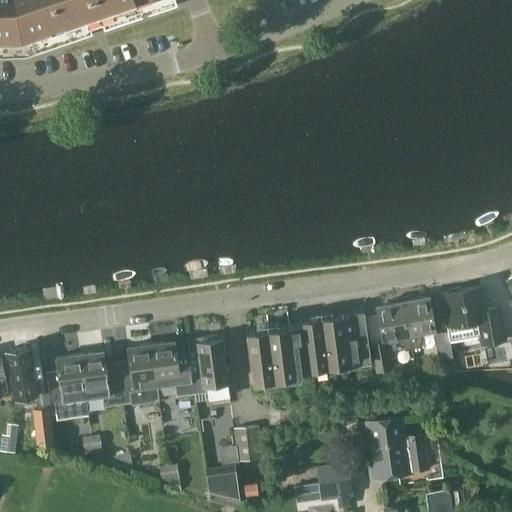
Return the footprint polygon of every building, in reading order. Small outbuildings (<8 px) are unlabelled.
[(177,6),(174,0),(0,0),(0,58),(25,58),(92,35),(86,19),(99,14),(104,31),(177,6)] [(502,338),(501,331),(496,307),(483,309),(478,286),(460,289),(458,287),(447,289),(446,291),(441,292),(447,324),(476,318),(480,342),(502,338)] [(401,299),(409,346),(420,344),(417,331),(433,328),(427,295),(401,299)] [(409,346),(401,299),(375,304),(381,338),(396,335),(399,348),(409,346)] [(245,330),(252,377),(294,372),(294,368),(305,366),(306,373),(370,364),(362,311),(299,319),(300,323),(245,330)] [(446,330),(432,332),(437,358),(450,355),(446,330)] [(188,350),(194,392),(207,391),(206,384),(227,381),(223,353),(225,353),(222,334),(201,337),(201,340),(197,341),(198,349),(188,350)] [(194,392),(188,350),(176,352),(174,340),(151,343),(157,386),(174,384),(175,395),(194,392)] [(383,342),(371,344),(375,369),(388,367),(383,342)] [(117,360),(122,402),(135,401),(136,405),(150,403),(158,402),(151,343),(127,346),(129,358),(117,360)] [(28,345),(5,349),(15,404),(37,400),(38,404),(49,402),(46,375),(35,377),(32,361),(31,361),(28,345)] [(79,353),(85,396),(103,394),(104,405),(122,402),(117,360),(105,361),(103,349),(79,353)] [(57,367),(45,369),(46,375),(49,402),(51,412),(55,411),(56,419),(87,415),(85,396),(79,353),(55,356),(57,367)] [(0,392),(8,391),(2,357),(0,357),(0,392)] [(38,441),(43,442),(54,446),(48,406),(33,408),(38,441)] [(368,453),(371,476),(411,471),(410,468),(424,466),(419,434),(402,436),(400,416),(367,421),(371,453),(368,453)] [(237,461),(260,458),(256,426),(233,428),(237,461)] [(101,451),(99,434),(90,435),(92,452),(101,451)] [(92,452),(90,435),(81,436),(83,454),(92,452)] [(347,461),(346,461),(316,466),(320,497),(336,495),(337,506),(349,504),(348,494),(351,493),(347,461)] [(167,464),(169,480),(179,478),(177,463),(167,464)] [(169,480),(167,464),(159,465),(161,481),(169,480)] [(239,479),(237,464),(205,468),(208,492),(241,501),(239,479)] [(245,493),(256,492),(255,483),(243,484),(245,493)] [(451,511),(449,491),(425,493),(426,511),(451,511)]
